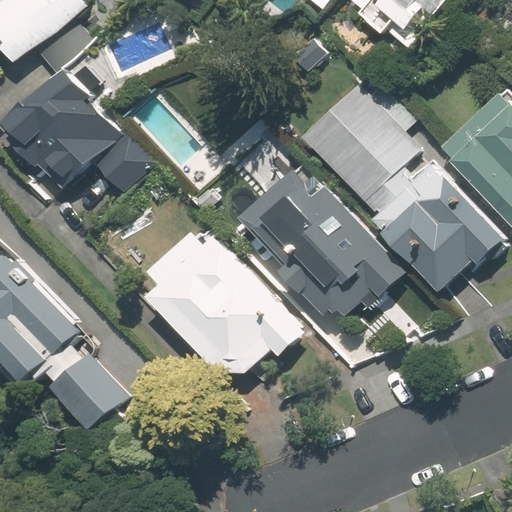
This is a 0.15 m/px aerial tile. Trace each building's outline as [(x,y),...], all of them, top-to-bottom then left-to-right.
[(9,0),(0,7),(0,34),(23,64),(96,8),(89,0),(9,0)] [(358,0),(358,1),(411,50),(456,0),(358,0)] [(296,59),(311,74),(332,54),(317,39),(296,59)] [(48,167),(69,189),(126,134),(87,93),(83,97),(64,77),(10,127),(19,137),(17,139),(45,169),(48,167)] [(483,268),(511,241),(437,163),(417,182),(406,171),(429,149),(411,131),(419,123),(386,88),(378,96),(367,84),(309,139),(382,216),(377,220),(447,294),(479,264),(483,268)] [(511,112),(458,164),(511,221),(511,112)] [(132,139),(106,164),(129,188),(155,164),(132,139)] [(374,308),(412,273),(324,176),(260,234),(291,268),(289,271),(332,318),(338,312),(346,321),(368,301),(374,308)] [(286,358),(314,332),(222,236),(155,299),(240,388),(279,351),(286,358)] [(0,351),(30,383),(85,331),(15,256),(0,270),(0,351)] [(99,430),(135,396),(94,352),(58,386),(99,430)]
